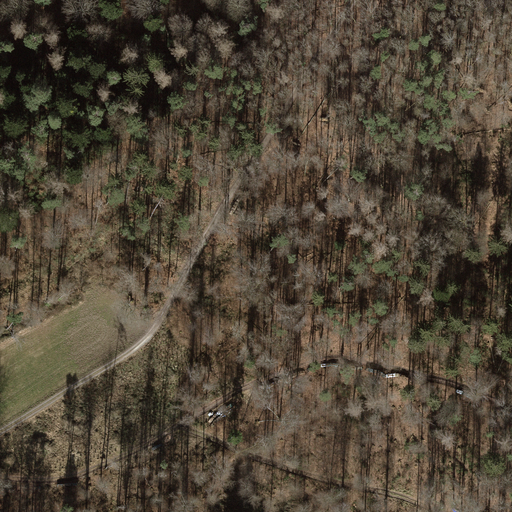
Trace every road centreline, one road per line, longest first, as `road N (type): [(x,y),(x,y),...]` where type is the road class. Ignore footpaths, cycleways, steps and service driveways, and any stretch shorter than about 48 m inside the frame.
road 1 (track): [(357,0),(188,265),(168,314),(123,359),(0,434)]
road 2 (track): [(511,408),(425,377),(333,364),(276,373),(82,475),(0,475)]
